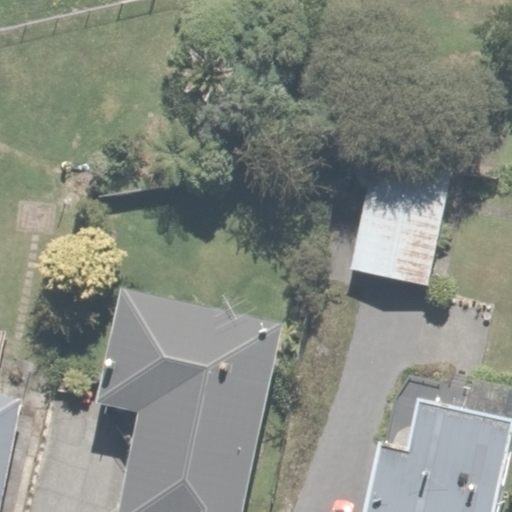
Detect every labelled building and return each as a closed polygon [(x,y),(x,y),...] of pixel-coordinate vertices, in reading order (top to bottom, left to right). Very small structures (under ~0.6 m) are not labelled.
[(87,0),(46,0),(23,74),(60,86),(87,0)] [(381,149),(354,264),(433,283),(460,168),(381,149)] [(252,511),(292,319),(131,286),(108,400),(145,407),(123,511),(252,511)] [(0,511),(5,511),(30,398),(0,390),(0,369),(3,354),(0,353),(0,511)] [(506,511),(511,490),(511,383),(479,375),(473,401),(422,388),(408,444),(386,438),(368,511),(506,511)]
